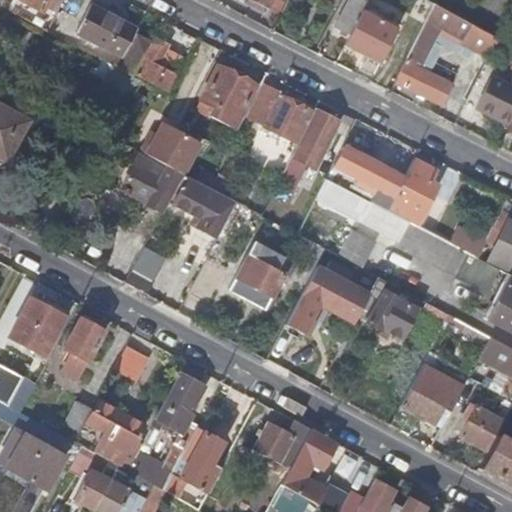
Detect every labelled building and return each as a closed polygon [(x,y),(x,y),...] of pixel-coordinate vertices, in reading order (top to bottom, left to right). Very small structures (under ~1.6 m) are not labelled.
[(15,0),(54,20),(64,0),(15,0)] [(245,0),(265,10),(270,0),(245,0)] [(347,0),(334,28),(349,35),(366,0),(347,0)] [(464,37),(470,26),(433,6),(427,18),(464,37)] [(123,58),(137,31),(90,7),(76,34),(123,58)] [(398,28),(362,11),(344,47),(380,63),(398,28)] [(460,45),(488,60),(498,41),(470,26),(464,37),(460,45)] [(118,71),(131,78),(149,43),(136,36),(118,71)] [(166,94),(169,89),(174,79),(152,68),(157,57),(149,52),(135,79),(166,94)] [(98,93),(127,108),(141,83),(133,79),(131,78),(118,71),(117,70),(98,61),(91,75),(104,82),(98,93)] [(413,68),(404,64),(394,83),(440,107),(450,87),(419,71),(421,66),(415,63),(413,68)] [(219,68),(202,102),(240,121),(257,88),(219,68)] [(511,120),(511,90),(492,80),(476,110),(509,127),(511,120)] [(127,108),(127,109),(141,116),(155,91),(141,83),(127,108)] [(298,146),(315,111),(280,93),(262,128),(298,146)] [(0,109),(0,159),(7,164),(28,125),(0,109)] [(291,158),(283,174),(292,178),(303,158),(317,166),(339,123),(318,112),(296,155),(295,160),(291,158)] [(41,127),(60,137),(67,124),(48,113),(41,127)] [(497,148),(505,152),(511,139),(504,135),(497,148)] [(343,150),(334,168),(358,180),(355,186),(374,196),(377,190),(393,198),(402,180),(343,150)] [(146,207),(162,215),(182,178),(179,176),(166,169),(164,174),(137,160),(120,193),(128,197),(131,191),(149,201),(146,207)] [(407,224),(416,229),(438,188),(429,184),(435,173),(413,162),(386,213),(407,224)] [(128,197),(146,207),(149,201),(131,191),(128,197)] [(183,191),(174,208),(195,219),(189,232),(199,237),(214,208),(183,191)] [(505,272),(511,258),(511,210),(500,234),(494,231),(487,245),(493,248),(486,262),(505,272)] [(495,271),(477,261),(416,229),(407,224),(394,248),(454,280),(463,264),(491,278),(495,271)] [(352,228),(339,256),(364,268),(377,240),(352,228)] [(223,248),(215,244),(207,258),(216,263),(223,248)] [(157,279),(168,255),(145,245),(134,269),(157,279)] [(304,289),(323,253),(313,247),(294,284),(304,289)] [(258,252),(236,295),(265,311),(279,284),(284,286),(292,270),(258,252)] [(204,264),(188,295),(208,306),(225,275),(204,264)] [(353,328),(368,300),(343,287),(348,277),(327,265),(312,295),(326,303),(322,310),(353,328)] [(373,291),(378,282),(358,271),(353,281),(373,291)] [(511,279),(510,279),(509,278),(486,322),(511,335),(511,279)] [(385,297),(381,306),(398,315),(403,306),(385,297)] [(29,302),(8,341),(43,360),(64,321),(29,302)] [(398,315),(381,306),(378,304),(366,326),(380,333),(381,331),(402,342),(417,314),(403,306),(398,315)] [(481,353),(488,340),(447,318),(441,332),(481,353)] [(60,373),(77,382),(102,335),(77,322),(61,351),(70,355),(60,373)] [(301,329),(287,322),(275,344),(289,352),(301,329)] [(511,374),(511,352),(488,340),(481,353),(476,362),(494,372),(497,367),(511,374)] [(137,355),(125,349),(112,372),(125,378),(137,355)] [(16,378),(0,369),(0,404),(7,408),(11,401),(6,398),(16,378)] [(442,409),(450,413),(461,391),(421,370),(400,409),(433,426),(442,409)] [(199,389),(178,378),(155,421),(176,432),(190,404),(196,407),(203,393),(198,390),(199,389)] [(64,426),(79,433),(91,412),(76,404),(64,426)] [(98,404),(75,445),(81,448),(85,450),(96,431),(114,441),(107,454),(122,462),(129,449),(132,450),(144,429),(98,404)] [(459,441),(486,456),(495,440),(503,424),(486,415),(479,412),(469,407),(463,419),(465,419),(469,421),(466,428),(459,441)] [(479,412),(486,415),(488,410),(482,407),(479,412)] [(152,488),(162,493),(195,431),(197,428),(185,421),(162,468),(165,469),(161,479),(131,464),(127,473),(152,488)] [(274,465),(288,472),(309,432),(293,424),(286,437),(266,426),(261,435),(252,453),(262,458),(257,468),(269,474),(274,465)] [(242,448),(252,453),(261,435),(251,430),(242,448)] [(13,431),(10,438),(20,443),(5,470),(45,492),(63,458),(13,431)] [(181,482),(206,494),(219,470),(211,465),(222,445),(195,431),(162,493),(172,499),(181,482)] [(280,485),(279,488),(314,508),(323,493),(302,482),(325,441),(309,432),(288,472),(280,485)] [(511,448),(495,440),(486,456),(478,471),(511,489),(511,448)] [(81,448),(70,469),(81,475),(93,454),(85,450),(81,448)] [(80,506),(90,511),(91,511),(113,472),(115,467),(98,457),(70,507),(77,511),(80,506)] [(113,472),(91,511),(139,511),(144,503),(118,487),(123,478),(113,472)] [(257,505),(267,510),(279,488),(280,485),(271,480),(257,505)] [(392,495),(372,484),(366,496),(357,511),(401,511),(392,507),(390,511),(385,509),(392,495)] [(353,489),(340,511),(357,511),(366,496),(353,489)] [(407,503),(402,511),(421,511),(423,510),(407,503)]
